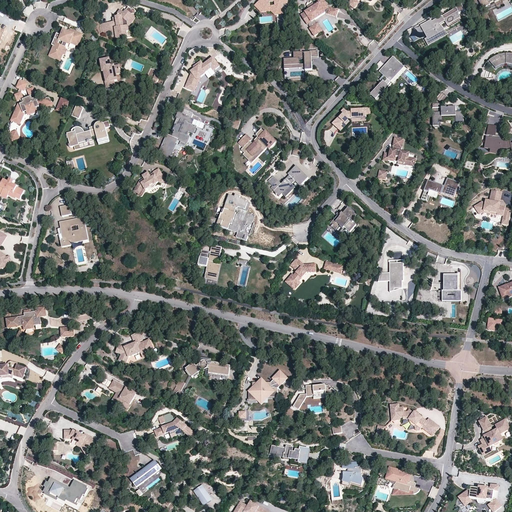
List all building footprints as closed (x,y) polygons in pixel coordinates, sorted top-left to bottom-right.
[(283,5),(289,5),(288,0),(260,0),(258,3),(264,10),(271,9),(276,13),(284,13),(284,9),(283,5)] [(339,10),(329,8),(324,0),(317,0),(320,3),(315,6),(314,4),(308,7),(310,10),(301,15),(308,25),(308,24),(311,28),(310,29),(315,36),(319,34),(318,33),(322,30),(315,20),(326,13),(327,14),(337,17),(338,14),(339,10)] [(360,5),(354,0),(349,5),(355,10),(360,5)] [(481,0),(479,1),(483,9),(491,5),(490,3),(494,1),(495,3),(500,0),(501,0),(504,5),(511,1),(510,0),(481,0)] [(290,14),(289,9),(284,9),(284,13),(276,13),(271,9),(264,10),(258,3),(255,6),(262,13),(271,11),(276,15),(290,14)] [(445,31),(440,24),(445,22),(449,27),(462,20),(459,14),(465,11),(462,5),(456,8),(443,16),(432,22),(431,20),(421,26),(428,38),(428,40),(445,31)] [(134,9),(132,9),(129,7),(124,13),(121,11),(118,14),(119,15),(117,17),(117,23),(115,23),(116,28),(111,29),(111,32),(112,37),(121,37),(121,38),(127,38),(126,32),(129,32),(128,27),(127,21),(132,14),(135,14),(136,12),(136,11),(135,10),(134,9)] [(136,16),(136,12),(135,14),(132,14),(127,21),(128,27),(131,26),(131,24),(136,16)] [(115,23),(115,22),(102,24),(103,33),(111,32),(111,29),(116,28),(115,23)] [(468,30),(471,35),(477,32),(474,27),(468,30)] [(78,46),(83,35),(78,33),(73,31),(72,32),(71,34),(71,33),(68,35),(66,32),(66,31),(65,31),(64,31),(63,32),(63,34),(60,35),(57,34),(52,45),(55,47),(51,55),(59,59),(62,53),(63,54),(66,49),(68,42),(69,42),(78,46)] [(449,35),(445,31),(428,40),(428,38),(425,40),(429,46),(449,35)] [(286,80),(306,78),(306,71),(313,71),(313,67),(312,63),(310,63),(310,53),(305,53),(305,51),(294,52),(294,59),(284,59),(286,80)] [(319,57),(318,51),(305,51),(305,53),(310,53),(310,63),(312,63),(312,58),(319,57)] [(489,60),(496,68),(499,66),(502,65),(505,64),(508,64),(511,65),(511,54),(507,54),(502,54),(497,55),(493,57),(489,60)] [(385,65),(391,70),(385,77),(388,80),(386,83),(384,81),(383,83),(371,95),(377,100),(390,86),(388,85),(391,82),(405,67),(393,57),(385,65)] [(216,71),(220,68),(214,58),(204,65),(202,62),(198,64),(199,66),(195,69),(191,72),(192,73),(186,88),(193,91),(195,87),(194,86),(197,80),(201,77),(206,74),(205,73),(212,69),(214,67),(216,71)] [(111,67),(110,60),(102,62),(104,72),(105,72),(105,75),(107,83),(115,81),(117,81),(116,75),(121,74),(121,70),(120,66),(115,67),(111,67)] [(382,69),(379,72),(384,76),(385,77),(391,70),(385,65),(382,69)] [(408,70),(405,67),(391,82),(394,85),(408,70)] [(159,81),(162,73),(158,71),(154,79),(159,81)] [(482,71),(481,78),(494,80),(495,73),(482,71)] [(107,83),(105,75),(104,75),(107,89),(116,87),(115,81),(107,83)] [(195,92),(201,77),(197,80),(194,86),(195,87),(193,91),(195,92)] [(28,83),(20,80),(17,88),(20,89),(18,92),(19,93),(15,95),(18,101),(21,100),(22,104),(20,105),(20,107),(20,108),(15,114),(14,117),(13,119),(13,121),(19,119),(20,120),(23,113),(29,111),(29,112),(30,113),(32,113),(33,113),(34,112),(35,111),(34,109),(39,107),(48,111),(52,104),(52,102),(52,101),(51,100),(50,99),(49,99),(47,99),(46,99),(45,100),(45,101),(39,100),(38,100),(37,99),(36,98),(34,99),(33,95),(36,94),(34,87),(31,88),(26,86),(28,83)] [(100,96),(91,91),(87,99),(97,103),(100,96)] [(65,114),(70,102),(62,98),(56,111),(65,114)] [(464,122),(463,112),(456,112),(456,107),(449,108),(447,108),(442,108),(442,107),(442,103),(432,104),(433,125),(439,124),(438,121),(442,121),(442,117),(456,116),(456,122),(464,122)] [(77,105),(72,116),(79,119),(84,108),(77,105)] [(367,115),(370,114),(370,109),(361,109),(361,110),(352,111),(352,112),(348,112),(346,111),(344,109),(342,112),(343,113),(333,124),(335,126),(338,129),(343,122),(345,124),(350,119),(362,118),(361,116),(367,116),(367,115)] [(185,111),(183,115),(191,118),(190,119),(192,119),(194,114),(185,111)] [(183,115),(179,113),(177,118),(182,121),(180,124),(179,124),(178,126),(176,125),(175,128),(174,131),(175,131),(173,137),(168,135),(164,144),(165,144),(164,148),(162,147),(159,155),(170,160),(172,156),(173,157),(173,155),(175,150),(177,145),(176,144),(178,141),(182,142),(180,145),(193,151),(196,148),(197,146),(193,144),(195,140),(206,145),(209,139),(214,129),(192,119),(190,119),(191,118),(183,115)] [(367,122),(367,116),(361,116),(362,118),(350,119),(345,124),(343,122),(338,129),(341,131),(351,120),(352,120),(352,122),(367,122)] [(464,125),(464,122),(456,122),(456,116),(442,117),(442,121),(438,121),(439,124),(433,125),(433,127),(442,127),(442,124),(445,124),(445,120),(453,119),(453,125),(464,125)] [(109,141),(106,129),(111,127),(109,122),(103,123),(101,123),(99,123),(97,124),(95,126),(95,128),(95,129),(95,130),(91,131),(85,133),(83,129),(80,128),(77,127),(75,128),(75,131),(72,132),(67,133),(71,147),(75,146),(79,145),(79,144),(93,140),(93,138),(97,137),(99,143),(109,141)] [(501,148),(507,149),(511,147),(511,148),(511,136),(509,138),(510,140),(506,141),(505,141),(503,140),(499,136),(498,135),(496,135),(496,133),(497,127),(489,126),(487,135),(491,136),(490,138),(487,138),(485,148),(491,149),(492,149),(494,153),(501,148)] [(268,148),(270,149),(276,143),(270,136),(266,132),(265,133),(262,130),(256,136),(258,138),(261,141),(258,144),(256,142),(254,145),(250,141),(252,140),(246,135),(239,142),(244,147),(243,149),(246,152),(245,153),(243,155),(249,160),(262,148),(265,151),(268,148)] [(403,140),(395,138),(394,144),(393,150),(391,150),(390,154),(385,153),(384,160),(389,161),(389,160),(399,162),(400,159),(405,160),(404,163),(405,163),(405,165),(414,167),(415,160),(408,158),(409,154),(401,152),(402,148),(402,147),(403,140)] [(93,140),(79,144),(79,145),(75,146),(76,151),(95,145),(93,140)] [(262,148),(249,160),(252,164),(265,151),(262,148)] [(300,157),(302,150),(295,148),(293,155),(300,157)] [(282,184),(279,181),(273,186),(271,188),(280,197),(283,194),(292,184),(296,181),(301,186),(309,178),(303,172),(297,166),(288,174),(290,176),(291,177),(288,180),(287,179),(282,184)] [(140,181),(135,191),(140,194),(143,188),(145,187),(146,189),(149,188),(150,187),(151,188),(153,189),(154,188),(155,187),(156,186),(155,185),(156,184),(159,182),(167,185),(168,179),(164,178),(159,169),(153,173),(154,174),(150,176),(149,175),(147,176),(144,177),(145,179),(140,181)] [(386,179),(387,172),(381,171),(379,178),(386,179)] [(268,181),(273,186),(279,181),(274,176),(268,181)] [(3,182),(0,180),(0,189),(3,191),(2,193),(8,196),(8,195),(16,198),(20,199),(25,191),(17,187),(17,186),(12,184),(14,180),(12,179),(10,178),(8,182),(4,179),(3,182)] [(461,188),(459,187),(460,183),(448,178),(445,186),(430,181),(426,189),(430,191),(441,195),(442,194),(455,198),(457,191),(459,192),(461,188)] [(296,188),(292,184),(283,194),(286,198),(296,188)] [(142,197),(146,189),(145,187),(143,188),(140,194),(138,197),(142,197)] [(502,192),(492,190),(490,201),(486,200),(486,203),(482,202),(475,207),(480,214),(484,212),(498,215),(504,217),(506,207),(503,206),(501,204),(502,200),(501,200),(501,196),(502,192)] [(175,198),(180,201),(181,201),(185,195),(179,191),(175,198)] [(247,212),(245,212),(249,202),(240,199),(241,196),(236,195),(235,197),(229,195),(224,209),(225,210),(223,215),(222,214),(220,220),(211,217),(208,225),(217,228),(218,226),(238,233),(236,237),(247,241),(249,235),(244,233),(247,226),(246,226),(248,221),(253,223),(254,219),(256,215),(247,212)] [(70,205),(60,207),(62,217),(72,215),(70,205)] [(511,207),(506,207),(504,217),(503,224),(508,226),(511,207)] [(354,223),(359,217),(349,208),(344,214),(343,213),(341,215),(342,216),(340,218),(338,216),(331,224),(333,225),(334,224),(335,224),(336,222),(344,229),(345,228),(350,233),(357,226),(354,223)] [(89,237),(84,217),(72,220),(60,223),(61,229),(63,229),(64,234),(66,243),(71,242),(71,241),(89,237)] [(345,228),(344,229),(336,222),(335,224),(334,224),(333,225),(332,227),(340,234),(345,228)] [(66,243),(64,234),(62,234),(64,241),(61,242),(62,248),(72,246),(72,244),(89,241),(89,237),(71,241),(71,242),(66,243)] [(223,248),(212,245),(211,252),(209,259),(207,267),(205,276),(213,278),(215,271),(217,272),(219,265),(213,264),(214,260),(219,261),(223,248)] [(209,259),(211,252),(202,250),(200,257),(209,259)] [(11,257),(7,258),(6,256),(0,252),(0,269),(9,268),(8,262),(12,262),(11,257)] [(403,253),(394,253),(394,261),(397,261),(403,261),(403,253)] [(207,267),(209,259),(200,257),(199,265),(207,267)] [(317,272),(316,264),(308,264),(304,265),(297,259),(291,265),(298,271),(295,275),(293,274),(289,279),(295,284),(297,281),(300,281),(308,273),(317,272)] [(336,265),(327,262),(325,269),(333,272),(336,265)] [(394,264),(390,264),(390,273),(390,276),(387,276),(387,282),(390,282),(390,296),(403,296),(403,282),(404,282),(404,264),(397,264),(394,264)] [(213,278),(205,276),(205,278),(218,281),(221,266),(219,265),(217,272),(215,271),(213,278)] [(344,268),(336,265),(333,272),(342,275),(344,268)] [(390,276),(390,273),(381,273),(379,282),(387,282),(387,276),(390,276)] [(449,275),(444,275),(444,291),(443,291),(443,299),(461,299),(461,291),(459,291),(459,275),(449,275)] [(295,284),(289,279),(286,282),(295,290),(301,283),(300,281),(297,281),(295,284)] [(511,284),(500,288),(504,300),(511,296),(511,284)] [(418,298),(437,299),(437,291),(418,290),(418,298)] [(25,316),(6,319),(8,329),(24,326),(24,330),(35,329),(34,326),(42,325),(41,321),(41,317),(47,316),(45,307),(36,308),(36,312),(30,312),(24,313),(25,316)] [(499,320),(489,319),(487,329),(498,330),(499,320)] [(74,328),(61,328),(62,337),(75,337),(74,328)] [(26,334),(20,331),(17,337),(23,340),(26,334)] [(149,353),(148,351),(153,349),(150,340),(141,344),(140,342),(143,341),(140,333),(132,336),(135,344),(130,346),(125,348),(122,355),(119,361),(126,364),(129,357),(141,353),(142,356),(149,353)] [(61,344),(57,349),(62,354),(66,349),(61,344)] [(125,348),(119,345),(116,352),(122,355),(125,348)] [(155,353),(153,349),(148,351),(149,353),(142,356),(143,358),(155,353)] [(0,360),(0,378),(3,378),(3,377),(10,376),(14,377),(14,376),(23,379),(27,368),(17,365),(15,370),(9,368),(8,365),(1,366),(0,362),(0,360)] [(194,363),(186,369),(187,371),(186,371),(190,377),(191,377),(192,378),(194,377),(196,378),(200,375),(199,373),(201,372),(199,369),(201,368),(202,370),(204,370),(205,370),(207,369),(209,366),(209,365),(208,363),(207,362),(205,361),(204,361),(203,362),(202,362),(201,363),(200,364),(197,367),(194,363)] [(231,367),(211,364),(210,366),(209,366),(207,369),(210,370),(209,373),(229,377),(231,367)] [(47,371),(44,378),(52,382),(55,375),(47,371)] [(288,379),(281,371),(279,373),(286,381),(288,379)] [(286,381),(279,373),(273,379),(274,380),(271,383),(266,383),(263,383),(263,384),(260,384),(260,383),(259,383),(256,383),(253,383),(253,388),(254,389),(254,392),(249,392),(249,401),(256,401),(256,399),(256,397),(268,397),(268,398),(269,398),(278,398),(278,388),(280,386),(281,386),(286,381)] [(117,397),(115,396),(112,401),(117,404),(118,404),(122,406),(124,403),(126,403),(130,405),(136,394),(125,388),(114,381),(110,388),(117,393),(119,393),(117,397)] [(182,392),(181,391),(185,383),(180,381),(174,392),(177,393),(176,394),(177,395),(177,396),(178,397),(179,398),(180,398),(181,397),(182,397),(183,396),(183,394),(183,393),(182,392)] [(312,386),(307,387),(307,395),(307,397),(313,397),(313,396),(314,396),(314,399),(325,398),(327,396),(331,399),(336,393),(332,389),(330,391),(326,388),(323,388),(323,386),(314,387),(314,388),(312,389),(312,386)] [(304,402),(299,398),(294,407),(299,410),(304,402)] [(436,434),(441,427),(429,418),(427,421),(415,412),(414,413),(410,410),(407,411),(404,411),(403,407),(399,408),(398,404),(392,405),(392,410),(390,410),(391,416),(394,415),(395,421),(401,420),(401,418),(403,419),(409,420),(417,426),(415,428),(415,430),(417,431),(420,431),(422,428),(424,425),(436,434)] [(499,434),(510,429),(505,421),(495,426),(497,430),(492,433),(490,429),(492,428),(486,418),(480,422),(485,431),(486,431),(488,435),(487,435),(485,437),(486,438),(481,441),(483,445),(479,447),(481,451),(490,447),(503,440),(499,434)] [(196,435),(178,419),(174,424),(173,424),(168,426),(155,430),(156,433),(157,437),(170,432),(172,438),(177,436),(175,430),(181,429),(193,439),(196,435)] [(343,433),(341,424),(332,426),(334,434),(343,433)] [(424,425),(422,428),(433,437),(436,434),(424,425)] [(385,435),(386,427),(378,426),(377,434),(385,435)] [(78,433),(74,431),(72,435),(65,435),(65,439),(71,439),(78,443),(84,446),(87,451),(88,450),(91,454),(99,448),(92,438),(90,436),(89,439),(86,438),(87,437),(84,436),(81,434),(78,432),(78,433)] [(87,456),(91,454),(88,450),(87,451),(84,446),(78,443),(77,446),(82,449),(87,456)] [(275,452),(276,447),(273,446),(272,456),(286,458),(286,457),(279,456),(279,453),(275,452)] [(308,462),(310,449),(302,448),(301,450),(297,450),(297,452),(293,452),(294,448),(288,447),(287,448),(287,450),(280,449),(280,447),(276,447),(275,452),(279,453),(279,456),(286,457),(286,458),(301,460),(303,461),(303,462),(308,462)] [(490,447),(481,451),(484,455),(492,451),(490,447)] [(144,481),(154,473),(155,474),(161,469),(155,460),(144,468),(145,469),(132,479),(138,487),(145,482),(144,481)] [(344,473),(344,479),(352,481),(351,482),(362,486),(364,479),(361,478),(362,477),(362,474),(362,470),(360,470),(355,469),(355,467),(358,467),(359,463),(351,462),(348,462),(348,461),(346,461),(346,462),(344,462),(343,473),(344,473)] [(413,475),(390,468),(388,477),(392,478),(391,481),(391,483),(395,485),(393,488),(396,489),(410,493),(410,491),(414,492),(414,495),(415,495),(417,494),(418,493),(421,490),(415,488),(413,487),(414,485),(413,485),(413,482),(411,481),(413,475)] [(162,470),(161,469),(155,474),(154,473),(144,481),(145,482),(138,487),(138,488),(162,470)] [(72,486),(52,476),(49,483),(49,484),(48,487),(47,486),(44,491),(46,492),(46,493),(50,496),(52,493),(67,500),(68,499),(76,503),(78,498),(82,499),(84,495),(86,495),(89,489),(87,488),(88,487),(75,480),(72,486)] [(352,481),(344,479),(342,485),(350,487),(351,482),(352,481)] [(495,511),(502,507),(497,501),(499,486),(492,485),(491,489),(491,491),(480,489),(471,488),(471,492),(468,491),(461,496),(465,501),(470,498),(470,499),(478,500),(478,501),(479,503),(484,504),(486,502),(493,503),(489,506),(493,511),(495,511)] [(195,491),(203,504),(211,498),(202,486),(195,491)] [(461,496),(459,498),(466,506),(472,501),(470,499),(470,498),(465,501),(461,496)] [(269,511),(262,508),(252,502),(248,507),(241,503),(235,511),(269,511)]
